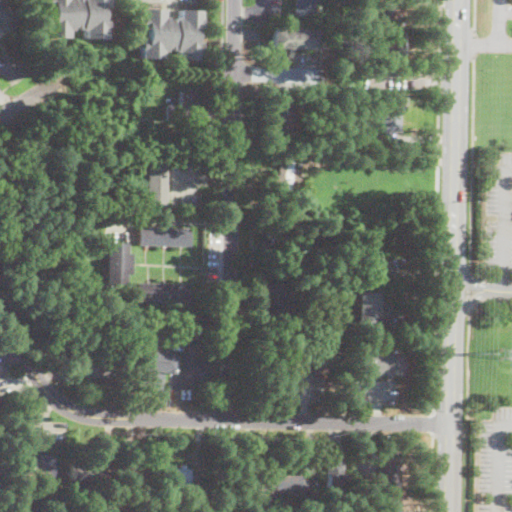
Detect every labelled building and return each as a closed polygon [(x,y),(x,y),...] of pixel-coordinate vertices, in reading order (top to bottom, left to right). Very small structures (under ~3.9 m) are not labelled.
[(0,0),(1,0),(15,22),(0,30),(0,0)] [(106,0),(106,7),(100,7),(99,21),(105,21),(104,39),(82,38),(82,31),(79,30),(79,28),(70,27),(70,30),(66,30),(66,37),(44,37),(43,19),(49,19),(49,5),(44,5),(44,0),(106,0)] [(321,0),(321,2),(315,2),(315,15),(293,15),(293,0),(321,0)] [(403,26),(379,25),(379,11),(376,11),(376,3),(404,3),(403,26)] [(161,9),(161,17),(165,17),(165,19),(174,20),(174,17),(177,17),(177,9),(200,10),(200,28),(194,28),(193,42),(199,42),(198,59),(176,59),(176,52),(173,51),(173,49),(164,48),(164,51),(160,51),(160,59),(138,58),(137,40),(143,41),(144,26),(138,26),(139,8),(161,9)] [(319,29),(318,50),(292,49),(291,58),(285,57),(286,49),(271,48),(272,28),(319,29)] [(402,54),(381,53),(382,31),(402,32),(402,54)] [(210,100),(209,120),(165,119),(165,105),(178,105),(178,90),(206,91),(206,100),(210,100)] [(288,101),(288,135),(269,135),(269,101),(288,101)] [(400,131),(378,131),(378,114),(364,114),(364,101),(400,101),(400,131)] [(165,206),(145,206),(145,160),(165,160),(165,206)] [(300,162),(298,179),(302,179),(301,191),(276,188),(276,182),(271,182),(272,174),(277,174),(278,160),(300,162)] [(190,229),(190,246),(137,245),(137,228),(190,229)] [(298,230),(298,240),(290,240),(290,248),(269,246),(270,238),(265,238),(266,228),(298,230)] [(129,274),(125,274),(125,284),(105,283),(105,242),(125,243),(125,253),(130,253),(129,274)] [(381,271),(378,271),(377,278),(358,278),(358,254),(378,255),(378,264),(381,264),(381,271)] [(290,280),(294,306),(296,306),(299,320),(274,324),(272,309),(275,309),(273,294),(266,295),(265,284),(290,280)] [(189,284),(189,301),(136,300),(136,283),(189,284)] [(377,327),(356,327),(356,292),(378,292),(377,327)] [(326,346),(325,367),(286,366),(286,345),(326,346)] [(177,354),(175,370),(168,369),(167,372),(156,371),(159,373),(158,391),(137,389),(140,351),(177,354)] [(400,353),(399,375),(391,375),(391,376),(386,376),(386,374),(380,374),(380,376),(375,376),(375,374),(370,374),(370,375),(364,375),(364,373),(357,373),(357,375),(352,375),(352,352),(400,353)] [(100,353),(99,358),(119,359),(118,379),(82,377),(83,356),(94,357),(95,353),(100,353)] [(402,450),(400,509),(380,508),(381,449),(402,450)] [(342,453),(342,488),(326,488),(327,453),(342,453)] [(53,455),(53,477),(20,476),(20,454),(53,455)] [(144,464),(143,485),(122,484),(123,461),(144,464)] [(99,465),(98,482),(70,480),(71,464),(99,465)] [(189,468),(188,487),(165,486),(166,468),(179,468),(179,464),(185,464),(185,468),(189,468)] [(197,473),(197,486),(189,486),(189,473),(197,473)] [(300,475),(300,479),(305,479),(305,494),(274,493),(274,497),(260,496),(260,507),(247,507),(248,478),(273,478),(273,475),(300,475)] [(339,495),(339,503),(329,503),(329,495),(339,495)]
